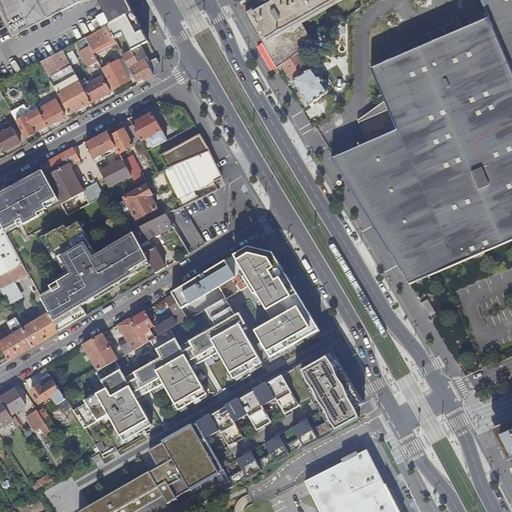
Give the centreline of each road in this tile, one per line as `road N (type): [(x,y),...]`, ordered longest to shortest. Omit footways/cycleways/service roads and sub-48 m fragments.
road 1 (primary): [(495,511),(459,420),(277,132),(208,0)]
road 2 (primary): [(288,213),(457,511)]
road 3 (residential): [(0,381),(288,213)]
road 4 (residential): [(200,65),(0,175)]
road 5 (primary): [(200,65),(288,213)]
